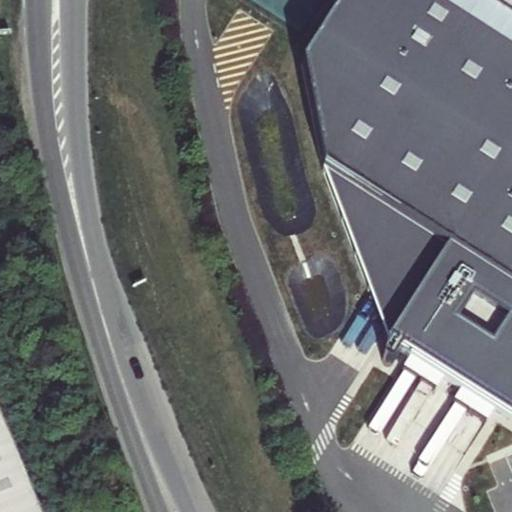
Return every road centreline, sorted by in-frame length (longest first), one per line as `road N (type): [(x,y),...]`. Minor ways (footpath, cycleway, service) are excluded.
road 1 (primary): [(38,0),(37,53),(57,190),(118,402),(160,511)]
road 2 (primary): [(184,486),(103,276),(86,206),(74,117),(73,0)]
